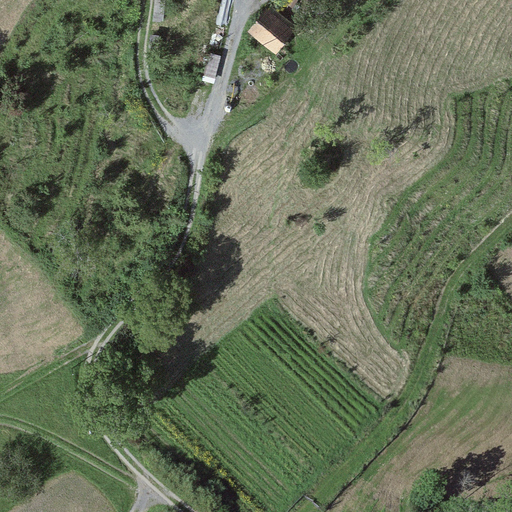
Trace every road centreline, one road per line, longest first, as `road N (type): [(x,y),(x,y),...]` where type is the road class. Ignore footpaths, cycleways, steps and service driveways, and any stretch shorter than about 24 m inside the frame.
road 1 (track): [(198,162),(184,241),(105,336),(92,359),(90,395),(116,450),(185,511)]
road 2 (track): [(304,511),(396,415),(460,274),(511,215)]
road 3 (track): [(204,140),(261,109),(363,0)]
road 4 (track): [(0,422),(106,473),(157,486),(137,511)]
road 5 (track): [(198,162),(149,94),(139,60),(145,0)]
road 6 (track): [(246,0),(198,162)]
road 7 (track): [(105,336),(0,399)]
